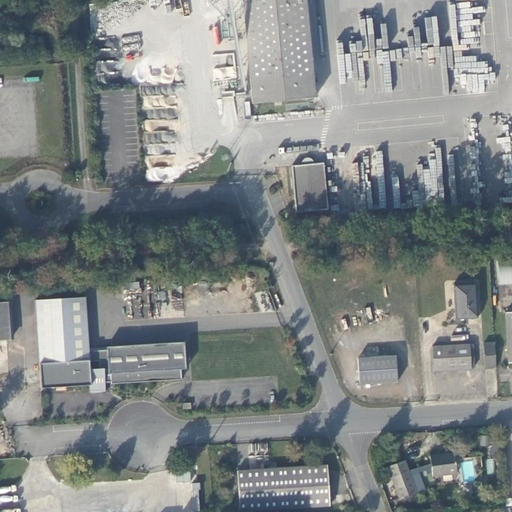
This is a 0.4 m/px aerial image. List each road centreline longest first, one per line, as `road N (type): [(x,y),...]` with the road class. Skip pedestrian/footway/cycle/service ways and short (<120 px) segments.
road 1 (track): [(511,235),(0,264)]
road 2 (residential): [(340,421),(278,249),(248,194),(66,207)]
road 3 (unclassified): [(340,421),(28,448)]
road 4 (residential): [(511,412),(340,421)]
road 5 (unclassified): [(56,228),(35,236),(14,226),(9,194),(25,178),(48,178),(66,207)]
road 6 (unknown): [(237,134),(210,122),(203,106),(195,0)]
